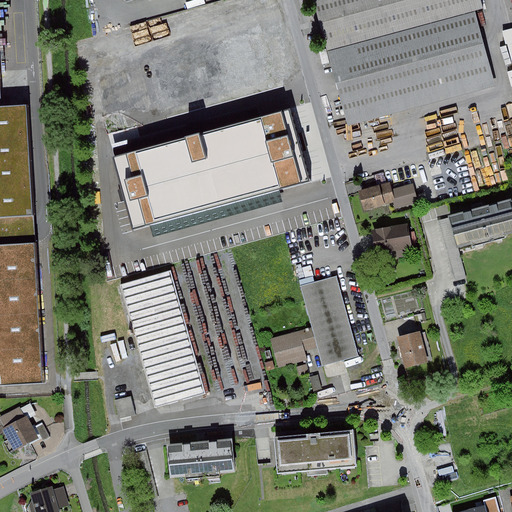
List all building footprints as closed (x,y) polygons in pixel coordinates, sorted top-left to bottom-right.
[(0,0),(0,106),(9,106),(2,0),(0,0)] [(486,0),(323,0),(336,49),(489,9),(486,0)] [(484,14),(338,53),(357,126),(504,87),(484,14)] [(222,44),(237,108),(275,99),(272,85),(288,81),(276,31),(222,44)] [(0,245),(43,242),(35,105),(9,106),(0,106),(0,245)] [(279,190),(310,187),(303,114),(259,118),(260,128),(265,128),(266,140),(270,139),(272,164),(264,165),(263,161),(250,162),(251,173),(249,173),(250,186),(249,186),(250,192),(279,190)] [(424,130),(425,140),(443,138),(442,128),(424,130)] [(364,157),(364,162),(348,163),(348,172),(382,169),(381,156),(364,157)] [(399,183),(365,193),(371,211),(399,203),(400,205),(421,199),(417,185),(401,190),(399,183)] [(511,199),(447,216),(458,252),(511,237),(511,199)] [(414,221),(376,231),(382,254),(419,245),(414,221)] [(52,382),(43,242),(0,245),(0,305),(5,385),(52,382)] [(220,255),(121,282),(157,407),(258,384),(220,255)] [(362,356),(340,275),(299,286),(308,325),(272,337),(281,366),(321,358),(325,369),(362,356)] [(426,332),(401,339),(408,367),(434,360),(426,332)] [(137,396),(119,401),(123,418),(141,413),(137,396)] [(41,400),(0,419),(0,428),(17,467),(66,447),(41,400)] [(365,431),(288,437),(291,474),(368,468),(365,431)] [(245,441),(182,445),(184,474),(247,469),(245,441)] [(73,511),(67,482),(30,494),(34,511),(73,511)] [(484,506),(459,511),(499,511),(496,497),(483,500),(484,506)]
